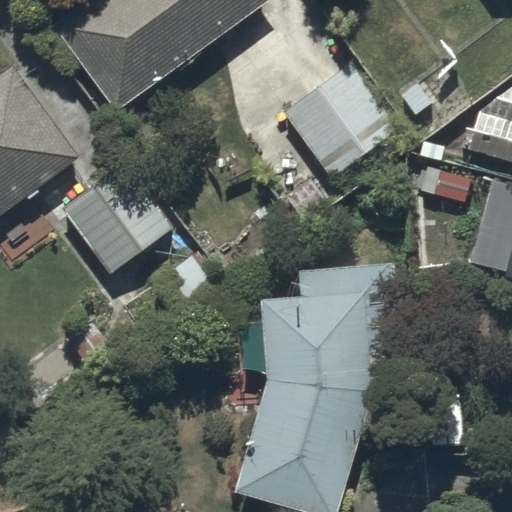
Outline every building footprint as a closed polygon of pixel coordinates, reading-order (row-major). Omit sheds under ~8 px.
[(261,0),(81,0),(54,20),(117,106),(261,0)] [(0,209),(82,152),(62,124),(75,115),(31,51),(0,72),(0,209)] [(354,56),(285,109),(334,174),(403,122),(354,56)] [(511,116),(481,108),(471,146),(511,157),(511,116)] [(126,158),(64,204),(112,268),(174,222),(126,158)] [(511,181),(492,176),(470,256),(508,266),(506,273),(511,274),(511,181)] [(222,276),(200,246),(161,276),(183,306),(222,276)] [(264,295),(267,377),(237,486),(291,501),(287,511),(322,511),(323,510),(330,511),(337,511),(369,397),(405,397),(397,259),(299,264),(301,293),(264,295)]
